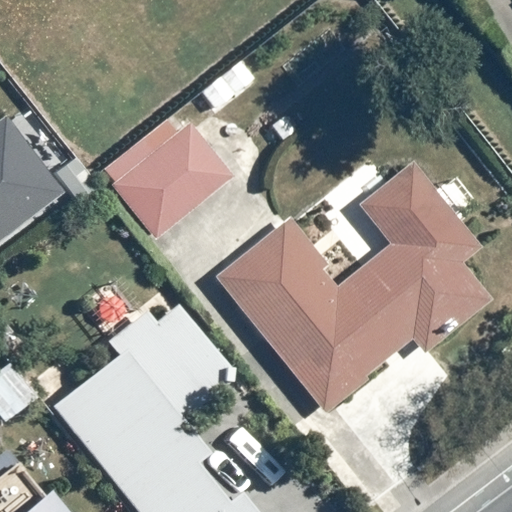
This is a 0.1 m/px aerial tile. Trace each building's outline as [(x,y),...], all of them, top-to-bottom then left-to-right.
[(233,175),(190,120),(110,183),(153,238),(233,175)] [(0,234),(54,192),(0,121),(0,234)] [(208,279),(313,408),(403,339),(414,353),(481,297),(451,263),(471,246),(407,162),(350,204),(378,240),(331,279),(282,219),(208,279)] [(192,449),(164,414),(220,375),(169,302),(42,404),(129,511),(246,511),(231,489),(215,500),(183,456),(192,449)] [(50,511),(0,451),(0,511),(50,511)]
